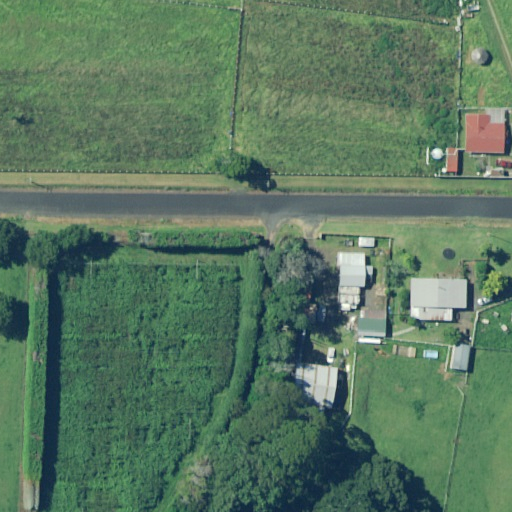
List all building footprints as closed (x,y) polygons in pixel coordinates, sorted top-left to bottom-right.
[(502,133),(502,124),(488,123),(489,115),(464,114),(462,153),(475,154),(475,151),(501,152),(501,142),(504,143),(504,133),(502,133)] [(456,147),(444,147),(445,171),(456,171),(456,147)] [(364,250),(335,250),(335,266),(338,266),(338,309),(350,309),(350,304),(358,304),(358,287),(364,287),(364,250)] [(464,279),(408,277),(407,306),(409,306),(409,318),(449,320),(449,307),(463,308),(464,279)] [(307,322),(312,280),(293,278),(288,320),(307,322)] [(384,310),(363,309),(363,317),(354,317),(354,334),(383,335),(384,310)] [(470,344),(452,342),(448,367),(466,370),(470,344)] [(329,408),(335,368),(295,361),(288,402),(294,403),(291,421),(317,425),(320,406),(329,408)]
